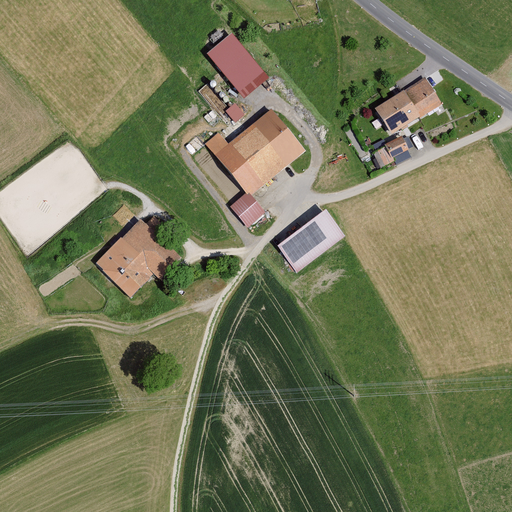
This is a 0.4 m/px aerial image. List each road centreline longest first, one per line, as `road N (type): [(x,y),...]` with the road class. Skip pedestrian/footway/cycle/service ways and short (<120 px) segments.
road 1 (track): [(259,107),(281,109),(310,141),(315,170),(218,306),(180,451),(174,511)]
road 2 (tertiary): [(511,104),(366,0)]
